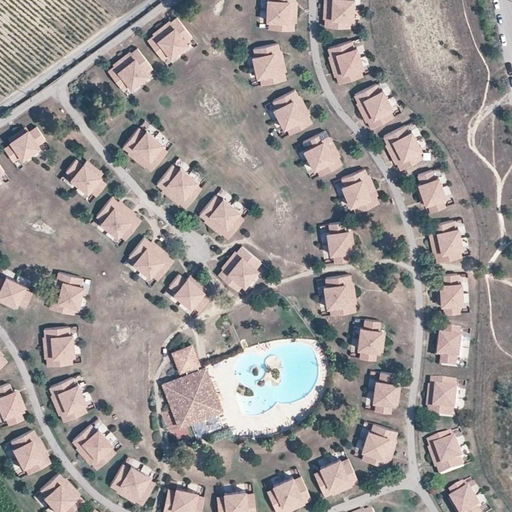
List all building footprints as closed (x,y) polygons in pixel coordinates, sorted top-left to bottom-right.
[(295,1),(294,0),(267,0),(267,9),(296,11),(296,5),(291,5),(292,0),(295,1)] [(329,0),(329,2),(324,2),(324,8),(353,9),(353,0),(329,0)] [(325,18),(325,26),(343,27),(343,19),(350,19),(353,19),(353,9),(324,8),(324,13),(329,13),(328,18),(325,18)] [(275,28),(293,29),(294,21),(291,20),(291,16),(296,16),(296,11),(267,9),(266,20),(269,20),(276,20),(275,28)] [(188,31),(177,17),(170,22),(172,25),(168,27),(165,23),(161,27),(179,50),(187,43),(185,41),(181,36),(188,31)] [(154,35),(147,40),(158,54),(165,49),(169,54),(170,56),(179,50),(161,27),(156,30),(159,34),(156,37),(154,35)] [(188,31),(181,36),(185,41),(192,36),(188,31)] [(345,42),(347,50),(354,48),(351,40),(345,42)] [(279,50),(277,42),(260,46),(262,54),(255,55),(253,56),(255,66),(283,60),(282,54),(277,55),(276,51),(279,50)] [(345,42),(328,47),(331,56),(333,55),(335,59),(330,60),(332,66),(360,57),(356,47),(354,48),(347,50),(345,42)] [(255,55),(262,54),(260,46),(254,47),(255,55)] [(148,62),(137,48),(130,53),(132,55),(129,58),(126,54),(121,58),(139,81),(148,74),(146,72),(142,67),(148,62)] [(169,54),(165,49),(158,54),(162,59),(169,54)] [(337,75),(339,83),(356,78),(354,70),(360,68),(363,67),(360,57),(332,66),(333,71),(338,70),(339,74),(337,75)] [(114,65),(108,71),(119,85),(125,80),(129,85),(131,87),(139,81),(121,58),(117,61),(120,65),(116,68),(114,65)] [(268,82),(286,78),(284,70),(281,71),(280,66),(285,65),(283,60),(255,66),(257,77),(260,76),(267,74),(268,82)] [(148,62),(142,67),(146,72),(152,67),(148,62)] [(360,68),(354,70),(356,78),(362,76),(360,68)] [(268,82),(267,74),(260,76),(262,84),(268,82)] [(129,85),(125,80),(119,85),(123,90),(129,85)] [(370,86),(374,93),(380,90),(376,83),(370,86)] [(370,86),(355,94),(358,102),(361,101),(363,105),(359,107),(361,112),(387,98),(382,89),(380,90),(374,93),(370,86)] [(298,96),(295,89),(279,97),(282,104),(276,107),(274,108),(279,118),(305,104),(302,99),(298,102),(296,98),(298,96)] [(276,107),(282,104),(279,97),(273,100),(276,107)] [(368,120),(372,127),(387,119),(384,112),(390,109),(392,108),(387,98),(361,112),(364,117),(368,114),(370,118),(368,120)] [(296,130),(312,122),(308,114),(305,115),(303,111),(307,109),(305,104),(279,118),(284,127),(286,126),(292,123),(296,130)] [(390,109),(384,112),(387,119),(393,116),(390,109)] [(296,130),(292,123),(286,126),(290,133),(296,130)] [(399,128),(403,135),(409,132),(405,124),(399,128)] [(37,126),(29,131),(25,134),(22,129),(17,132),(31,152),(39,147),(37,144),(35,139),(42,135),(37,126)] [(134,132),(140,137),(144,132),(138,127),(134,132)] [(399,128),(383,136),(387,144),(390,142),(392,146),(388,148),(390,153),(416,140),(411,130),(409,132),(403,135),(399,128)] [(134,132),(123,146),(130,151),(131,149),(135,152),(132,156),(136,159),(155,137),(146,130),(144,132),(140,137),(134,132)] [(328,138),(325,130),(309,138),(312,145),(306,148),(304,149),(309,159),(335,146),(332,141),(328,143),(326,139),(328,138)] [(16,140),(11,143),(4,148),(10,156),(17,151),(20,155),(22,158),(31,152),(17,132),(12,135),(16,140)] [(42,135),(35,139),(37,144),(45,139),(42,135)] [(145,164),(152,169),(163,156),(157,151),(161,145),(163,143),(155,137),(136,159),(141,163),(144,159),(147,162),(145,164)] [(306,148),(312,145),(309,138),(303,141),(306,148)] [(397,161),(401,169),(417,161),(413,153),(419,150),(421,149),(416,140),(390,153),(393,158),(397,156),(399,160),(397,161)] [(161,145),(157,151),(163,156),(167,150),(161,145)] [(326,171),(341,163),(338,155),(335,157),(333,153),(337,151),(335,146),(309,159),(314,168),(316,167),(322,164),(326,171)] [(419,150),(413,153),(417,161),(422,158),(419,150)] [(20,155),(17,151),(10,156),(12,160),(20,155)] [(87,167),(83,164),(76,158),(69,166),(76,172),(73,176),(71,179),(79,185),(95,166),(90,163),(87,167)] [(168,169),(174,174),(178,169),(172,164),(168,169)] [(326,171),(322,164),(316,167),(320,174),(326,171)] [(73,176),(76,172),(69,166),(66,170),(73,176)] [(106,183),(99,177),(95,174),(99,170),(95,166),(79,185),(88,192),(90,189),(93,185),(100,191),(106,183)] [(168,169),(157,183),(163,188),(165,186),(169,189),(166,192),(170,196),(188,173),(180,166),(178,169),(174,174),(168,169)] [(367,175),(364,168),(348,174),(351,182),(345,184),(342,185),(346,195),(373,184),(371,179),(366,181),(365,177),(367,175)] [(418,174),(421,183),(423,187),(417,189),(419,195),(442,187),(438,177),(435,178),(430,179),(427,171),(418,174)] [(179,201),(186,206),(197,192),(191,187),(195,182),(197,180),(188,173),(170,196),(174,199),(177,196),(181,198),(179,201)] [(345,184),(351,182),(348,174),(342,177),(345,184)] [(195,182),(191,187),(197,192),(201,187),(195,182)] [(362,209),(378,202),(375,194),(372,195),(371,191),(375,189),(373,184),(346,195),(350,205),(353,204),(359,201),(362,209)] [(100,191),(93,185),(90,189),(97,195),(100,191)] [(426,198),(428,203),(431,211),(440,208),(437,199),(442,198),(445,197),(442,187),(419,195),(421,200),(426,198)] [(211,200),(218,205),(222,200),(216,195),(211,200)] [(117,202),(111,197),(99,211),(106,216),(101,221),(100,223),(108,230),(126,207),(122,204),(119,207),(115,205),(117,202)] [(211,200),(200,213),(207,219),(209,217),(212,219),(209,223),(213,227),(232,204),(224,198),(222,200),(218,205),(211,200)] [(362,209),(359,201),(353,204),(356,211),(362,209)] [(222,232),(229,237),(240,224),(234,218),(238,213),(240,211),(232,204),(213,227),(217,230),(220,227),(224,229),(222,232)] [(128,234),(140,220),(133,215),(131,217),(128,214),(131,211),(126,207),(108,230),(116,237),(118,234),(122,229),(128,234)] [(101,221),(106,216),(99,211),(95,216),(101,221)] [(238,213),(234,218),(240,224),(244,218),(238,213)] [(447,221),(449,229),(455,228),(454,220),(447,221)] [(346,234),(346,229),(344,221),(334,222),(336,231),(331,232),(327,232),(329,243),(353,239),(352,234),(346,234)] [(447,221),(430,225),(431,233),(434,233),(435,237),(430,238),(432,244),(460,238),(458,227),(455,228),(449,229),(447,221)] [(128,234),(122,229),(118,234),(124,239),(128,234)] [(151,242),(144,237),(133,251),(139,256),(135,261),(133,263),(142,270),(160,247),(156,243),(153,247),(149,244),(151,242)] [(436,253),(437,261),(455,258),(453,250),(460,248),(462,248),(460,238),(432,244),(433,249),(438,248),(438,252),(436,253)] [(350,259),(349,250),(348,245),(354,245),(353,239),(329,243),(330,253),(334,253),(339,252),(340,261),(350,259)] [(255,257),(242,246),(236,252),(239,254),(236,258),(232,255),(228,259),(251,277),(258,269),(256,267),(250,263),(255,257)] [(162,274),(173,260),(167,254),(165,257),(161,254),(164,250),(160,247),(142,270),(150,276),(152,274),(156,269),(162,274)] [(460,248),(453,250),(455,258),(461,256),(460,248)] [(135,261),(139,256),(133,251),(129,256),(135,261)] [(255,257),(250,263),(256,267),(261,261),(255,257)] [(223,268),(218,274),(232,286),(237,280),(242,284),(244,285),(251,277),(228,259),(225,263),(229,266),(226,270),(223,268)] [(162,274),(156,269),(152,274),(158,279),(162,274)] [(76,276),(59,272),(57,280),(59,281),(58,285),(54,284),(52,289),(81,296),(83,286),(80,285),(74,284),(76,276)] [(189,282),(186,279),(179,273),(172,281),(179,287),(176,290),(174,293),(182,300),(197,281),(193,277),(189,282)] [(351,282),(350,273),(332,276),(333,284),(327,285),(324,285),(325,296),(354,291),(353,286),(349,287),(348,282),(351,282)] [(442,274),(442,283),(443,288),(437,288),(437,294),(462,293),(461,282),(458,282),(453,282),(452,273),(442,274)] [(76,276),(74,284),(80,285),(82,277),(76,276)] [(0,294),(3,296),(1,301),(6,303),(15,281),(6,277),(4,280),(2,285),(0,283),(0,294)] [(242,284),(237,280),(232,286),(237,290),(242,284)] [(13,300),(18,302),(26,306),(30,297),(22,293),(24,288),(25,285),(15,281),(6,303),(11,306),(13,300)] [(176,290),(179,287),(172,281),(169,285),(176,290)] [(209,298),(202,292),(198,289),(202,284),(197,281),(182,300),(190,306),(192,304),(196,300),(203,306),(209,298)] [(24,288),(22,293),(30,297),(32,292),(24,288)] [(52,299),(50,308),(67,312),(69,304),(75,306),(78,306),(81,296),(52,289),(51,295),(56,296),(55,300),(52,299)] [(337,313),(355,310),(354,302),(351,302),(350,298),(355,297),(354,291),(325,296),(327,306),(330,306),(336,305),(337,313)] [(443,299),(444,304),(444,313),(454,313),(454,304),(459,303),(462,303),(462,293),(437,294),(438,299),(443,299)] [(203,306),(196,300),(192,304),(199,309),(203,306)] [(75,306),(69,304),(67,312),(73,314),(75,306)] [(379,334),(379,329),(380,320),(370,319),(369,328),(364,327),(361,327),(359,337),(384,340),(384,335),(379,334)] [(62,326),(45,328),(45,337),(48,336),(49,341),(44,341),(44,347),(73,344),(72,334),(70,334),(63,335),(62,326)] [(446,326),(445,335),(445,340),(439,340),(438,345),(462,348),(464,337),(460,337),(455,336),(456,327),(446,326)] [(376,359),(377,350),(377,345),(383,346),(384,340),(359,337),(358,348),(362,348),(367,349),(366,358),(376,359)] [(201,364),(193,343),(171,351),(179,373),(185,371),(199,365),(201,364)] [(47,357),(48,365),(66,364),(65,356),(71,355),(74,355),(73,344),(44,347),(45,352),(50,352),(50,356),(47,357)] [(443,351),(443,356),(442,365),(452,366),(453,357),(458,358),(461,358),(462,348),(438,345),(438,351),(443,351)] [(186,374),(200,369),(199,365),(185,371),(186,374)] [(218,401),(205,367),(200,369),(214,403),(218,401)] [(214,403),(200,369),(186,374),(162,383),(176,418),(214,403)] [(394,387),(395,382),(396,373),(386,372),(385,381),(380,380),(376,379),(375,390),(399,393),(400,388),(394,387)] [(66,379),(69,387),(75,384),(72,377),(66,379)] [(451,380),(433,378),(432,386),(435,387),(435,391),(430,391),(429,396),(458,399),(459,388),(457,388),(450,387),(451,380)] [(66,379),(50,386),(53,394),(56,393),(58,397),(53,399),(55,404),(82,393),(78,383),(75,384),(69,387),(66,379)] [(13,395),(11,391),(8,382),(0,385),(0,390),(2,394),(0,395),(0,406),(20,398),(18,393),(13,395)] [(391,412),(392,403),(392,398),(398,399),(399,393),(375,390),(373,400),(377,401),(382,402),(381,410),(391,412)] [(61,413),(64,421),(81,414),(78,406),(84,404),(86,403),(82,393),(55,404),(58,409),(62,408),(64,412),(61,413)] [(430,406),(429,415),(447,417),(448,409),(454,409),(457,410),(458,399),(429,396),(429,402),(434,402),(433,407),(430,406)] [(22,419),(19,410),(17,406),(22,404),(20,398),(0,406),(0,413),(2,417),(5,416),(10,414),(13,423),(22,419)] [(179,427),(222,410),(218,401),(214,403),(176,418),(179,427)] [(84,404),(78,406),(81,414),(87,411),(84,404)] [(371,430),(378,432),(380,424),(374,422),(371,430)] [(86,428),(91,434),(96,429),(91,423),(86,428)] [(394,438),(397,430),(380,424),(378,432),(371,430),(369,429),(365,439),(393,448),(395,443),(390,441),(391,437),(394,438)] [(86,428),(72,439),(78,446),(80,444),(83,447),(79,450),(83,455),(105,435),(98,427),(96,429),(91,434),(86,428)] [(171,430),(175,441),(183,438),(179,427),(171,430)] [(36,437),(32,429),(16,438),(20,445),(14,448),(12,449),(17,459),(43,445),(40,440),(36,443),(34,439),(36,437)] [(445,433),(448,441),(455,439),(452,431),(445,433)] [(445,433),(429,440),(432,448),(435,447),(436,451),(431,452),(433,458),(461,448),(457,438),(455,439),(448,441),(445,433)] [(91,461),(97,467),(110,456),(105,450),(110,445),(112,443),(105,435),(83,455),(87,459),(90,455),(93,459),(91,461)] [(14,448),(20,445),(16,438),(11,441),(14,448)] [(369,460),(386,465),(388,457),(385,456),(387,452),(391,453),(393,448),(365,439),(362,449),(365,450),(371,452),(369,460)] [(34,471),(49,463),(45,455),(43,456),(41,452),(45,450),(43,445),(17,459),(21,468),(24,467),(30,464),(34,471)] [(110,445),(105,450),(110,456),(115,451),(110,445)] [(439,467),(441,475),(458,469),(455,461),(462,459),(464,458),(461,448),(433,458),(435,463),(440,461),(441,465),(439,467)] [(369,460),(371,452),(365,450),(362,458),(369,460)] [(341,461),(343,467),(351,464),(348,457),(341,461)] [(350,483),(358,480),(351,464),(343,467),(341,461),(340,458),(330,462),(342,489),(347,487),(345,482),(349,481),(350,483)] [(462,459),(455,461),(458,469),(464,466),(462,459)] [(317,478),(324,495),(332,491),(330,489),(335,487),(336,491),(342,489),(330,462),(320,467),(321,469),(324,475),(317,478)] [(120,469),(127,473),(130,467),(123,463),(120,469)] [(34,471),(30,464),(24,467),(28,474),(34,471)] [(120,469),(111,484),(118,488),(120,486),(123,488),(121,492),(126,495),(141,470),(131,465),(130,467),(127,473),(120,469)] [(317,478),(324,475),(321,469),(314,472),(317,478)] [(135,499),(143,503),(152,488),(145,484),(148,478),(150,475),(141,470),(126,495),(131,498),(133,494),(137,496),(135,499)] [(63,479),(57,473),(44,484),(49,490),(44,495),(42,497),(49,505),(71,485),(67,481),(64,484),(61,481),(63,479)] [(294,479),(297,485),(304,481),(301,475),(294,479)] [(303,501),(311,498),(304,481),(297,485),(294,479),(293,476),(283,480),(295,507),(300,505),(298,500),(302,498),(303,501)] [(148,478),(145,484),(152,488),(155,482),(148,478)] [(270,497),(276,511),(279,511),(285,509),(284,507),(288,505),(290,509),(295,507),(283,480),(273,485),(275,487),(277,493),(270,497)] [(459,484),(464,492),(468,489),(463,482),(459,484)] [(44,495),(49,490),(44,484),(39,489),(44,495)] [(450,489),(455,497),(458,501),(453,504),(455,509),(476,497),(471,488),(468,489),(464,492),(459,484),(450,489)] [(68,511),(69,511),(82,500),(76,494),(74,496),(71,493),(75,489),(71,485),(49,505),(55,511),(57,511),(59,511),(64,506),(68,511)] [(166,495),(162,511),(171,511),(176,511),(175,511),(181,511),(186,489),(176,487),(175,490),(174,496),(166,495)] [(270,497),(277,493),(275,487),(267,491),(270,497)] [(166,495),(174,496),(175,490),(168,488),(166,495)] [(200,511),(203,503),(195,501),(196,494),(197,492),(186,489),(181,511),(200,511)] [(256,511),(255,499),(247,500),(246,493),(246,490),(235,491),(237,511),(256,511)] [(218,503),(218,511),(237,511),(235,491),(225,492),(225,495),(226,502),(218,503)] [(196,494),(195,501),(203,503),(204,496),(196,494)] [(461,511),(463,511),(475,511),(475,510),(479,507),(482,506),(476,497),(455,509),(457,511),(461,511)]
